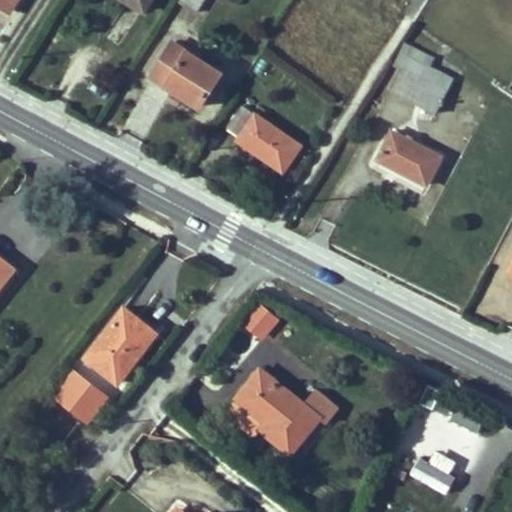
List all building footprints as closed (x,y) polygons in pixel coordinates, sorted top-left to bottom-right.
[(15,0),(0,0),(0,5),(9,11),(15,0)] [(126,0),(143,10),(149,0),(126,0)] [(179,0),(178,2),(196,12),(203,0),(179,0)] [(198,106),(220,72),(172,42),(151,76),(198,106)] [(428,57),(404,44),(394,63),(402,67),(408,56),(424,65),(428,57)] [(433,83),(439,72),(424,65),(408,56),(402,67),(390,90),(435,113),(447,91),(433,83)] [(447,91),(453,79),(439,72),(433,83),(447,91)] [(301,145),(242,105),(227,127),(238,135),(235,139),(283,171),(301,145)] [(426,184),(441,156),(391,131),(377,159),(426,184)] [(14,269),(0,257),(0,267),(9,274),(14,269)] [(0,285),(9,274),(0,267),(0,285)] [(277,320),(258,303),(245,319),(264,335),(277,320)] [(134,354),(153,331),(123,307),(85,356),(117,381),(136,356),(134,354)] [(324,422),(336,408),(315,391),(304,405),(260,369),(235,399),(225,411),(256,436),(261,429),(290,452),(318,417),(324,422)] [(106,396),(74,372),(55,395),(87,420),(106,396)] [(410,459),(415,445),(404,441),(399,454),(410,459)]
